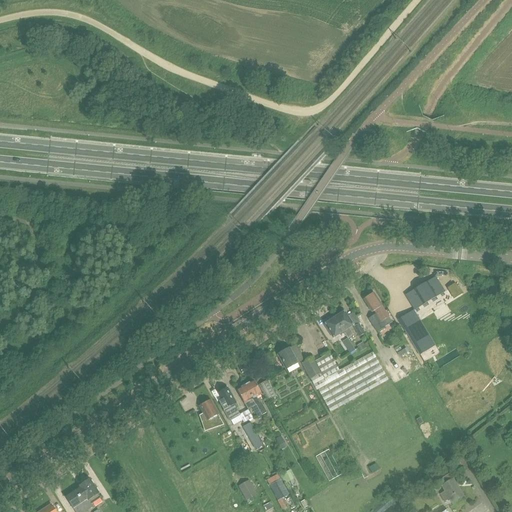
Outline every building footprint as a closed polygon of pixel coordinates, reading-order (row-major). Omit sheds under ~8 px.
[(392,297),(415,286),(409,272),(385,283),(392,297)] [(435,277),(404,296),(414,311),(444,292),(435,277)] [(371,313),(373,311),(375,314),(367,319),(377,333),(385,327),(381,322),(389,317),(373,293),(363,299),(371,313)] [(404,330),(419,355),(433,347),(411,311),(411,312),(417,322),(404,330)] [(344,312),(335,317),(344,333),(348,338),(353,335),(348,326),(352,324),(347,317),(344,312)] [(335,317),(324,324),(331,336),(338,332),(340,336),(344,333),(335,317)] [(353,327),(359,337),(365,334),(359,323),(353,327)] [(366,349),(362,342),(356,346),(360,352),(366,349)] [(277,354),(285,370),(297,363),(303,360),(295,345),(289,348),(277,354)] [(403,349),(401,350),(397,353),(399,357),(406,353),(403,349)] [(321,374),(310,379),(316,391),(317,390),(331,414),(389,382),(373,353),(338,372),(329,353),(315,361),(321,374)] [(310,380),(310,379),(321,374),(315,361),(312,357),(301,363),(310,380)] [(253,379),(244,384),(262,416),(266,423),(271,420),(260,402),(259,402),(256,397),(261,394),(253,379)] [(258,385),(268,403),(277,398),(268,380),(258,385)] [(244,384),(236,389),(244,404),(247,410),(251,407),(258,418),(262,416),(244,384)] [(218,394),(221,400),(218,401),(223,410),(224,410),(226,414),(238,408),(227,389),(218,394)] [(199,406),(207,421),(211,427),(216,424),(212,418),(218,415),(210,400),(199,406)] [(252,434),(258,432),(256,424),(249,426),(252,434)] [(250,437),(256,448),(261,445),(255,435),(250,437)] [(287,447),(285,443),(281,436),(276,439),(281,450),(287,447)] [(379,469),(375,464),(369,467),(372,473),(379,469)] [(281,476),(285,484),(287,482),(290,488),(296,485),(290,472),(281,476)] [(437,481),(444,492),(440,494),(445,502),(449,500),(452,503),(463,496),(449,474),(437,481)] [(65,496),(74,511),(83,511),(91,507),(90,504),(100,497),(89,479),(78,487),(65,496)] [(238,486),(246,501),(257,495),(249,480),(238,486)] [(277,500),(283,510),(293,504),(287,494),(288,494),(280,480),(269,486),(277,500)] [(270,502),(263,506),(266,511),(273,508),(270,502)]
